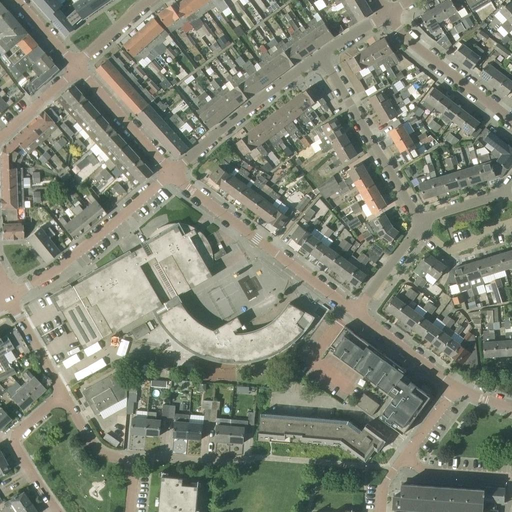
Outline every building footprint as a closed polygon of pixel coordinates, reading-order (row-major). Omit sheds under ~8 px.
[(62,5),(57,0),(48,0),(40,7),(49,16),(58,8),(62,5)] [(94,12),(86,0),(80,0),(74,4),(77,8),(78,8),(85,18),(88,16),(89,17),(93,14),(92,13),(94,12)] [(104,5),(100,0),(86,0),(94,12),(98,9),(99,10),(103,7),(102,6),(104,5)] [(188,21),(192,26),(196,32),(203,27),(202,26),(204,25),(200,20),(199,17),(186,0),(184,0),(178,5),(188,21)] [(202,14),(207,11),(199,0),(186,0),(199,17),(203,14),(202,14)] [(212,9),(215,7),(216,7),(211,0),(199,0),(207,11),(207,12),(211,9),(212,9)] [(229,7),(223,0),(224,0),(223,0),(211,0),(216,7),(215,7),(220,14),(222,12),(229,7)] [(319,0),(315,1),(319,9),(326,6),(323,0),(319,0)] [(368,5),(365,0),(356,0),(345,7),(348,11),(343,14),(345,18),(350,15),(368,5)] [(448,17),(452,24),(461,18),(457,12),(464,8),(462,3),(456,7),(451,0),(447,0),(441,4),(448,17)] [(490,0),(466,0),(469,5),(473,12),(491,2),(490,0)] [(271,11),(279,6),(276,1),(268,6),(271,11)] [(500,11),(508,19),(511,15),(511,2),(510,1),(500,11)] [(178,5),(176,2),(168,8),(181,27),(185,25),(184,24),(188,21),(178,5)] [(438,23),(439,23),(448,17),(441,4),(431,10),(438,23)] [(247,15),(244,11),(245,10),(242,5),(239,7),(242,12),(241,13),(245,17),(247,15)] [(353,20),(348,23),(350,27),(372,14),(372,12),(368,5),(350,15),(353,20)] [(67,18),(58,8),(49,16),(62,32),(65,29),(68,27),(63,21),(67,18)] [(78,8),(77,8),(67,18),(63,21),(68,27),(65,29),(69,33),(75,27),(85,18),(78,8)] [(177,30),(181,27),(168,8),(158,14),(171,33),(176,29),(177,30)] [(421,16),(415,20),(415,22),(419,26),(425,22),(431,34),(441,28),(439,23),(438,23),(431,10),(421,16)] [(0,57),(0,56),(4,53),(6,52),(17,43),(27,34),(7,11),(0,16),(0,30),(5,36),(0,40),(0,57)] [(318,48),(306,30),(302,33),(288,13),(284,16),(292,27),(294,32),(310,53),(318,48)] [(257,15),(251,19),(255,24),(260,19),(257,15)] [(511,15),(508,19),(508,20),(505,22),(505,23),(502,26),(509,33),(511,30),(511,15)] [(169,35),(154,18),(147,25),(163,43),(166,40),(165,39),(169,35)] [(334,37),(322,19),(317,22),(314,18),(310,21),(326,42),(334,37)] [(466,29),(474,25),(469,18),(462,22),(466,29)] [(318,48),(326,42),(310,21),(307,24),(309,27),(306,30),(318,48)] [(168,49),(163,43),(147,25),(139,32),(154,48),(159,55),(160,55),(160,56),(166,50),(170,55),(173,52),(169,47),(168,49)] [(337,35),(344,31),(341,25),(334,29),(337,35)] [(152,61),(159,55),(154,48),(139,32),(131,39),(148,56),(152,61)] [(302,58),(310,53),(294,32),(291,34),(294,38),(290,41),(302,58)] [(489,37),(484,33),(481,38),(486,42),(489,37)] [(26,54),(37,45),(27,34),(17,43),(17,45),(18,46),(15,49),(17,51),(8,58),(5,53),(6,52),(4,53),(0,56),(0,57),(8,67),(17,78),(18,78),(22,75),(27,70),(30,67),(32,65),(35,63),(34,62),(26,54)] [(446,50),(447,50),(447,49),(452,45),(446,34),(437,42),(438,43),(438,44),(439,44),(442,46),(442,47),(443,47),(446,50)] [(229,40),(227,42),(223,36),(217,40),(221,46),(220,47),(222,50),(231,44),(229,40)] [(507,36),(502,41),(505,44),(510,39),(507,36)] [(494,48),(498,44),(489,37),(486,42),(492,46),(490,49),(492,51),(494,48)] [(144,60),(148,56),(131,39),(124,45),(139,62),(143,58),(144,60)] [(397,59),(386,39),(377,44),(391,67),(395,65),(393,61),(397,59)] [(286,44),(284,42),(283,40),(279,43),(295,64),(302,58),(290,41),(286,44)] [(220,47),(216,42),(209,47),(215,55),(222,50),(220,47)] [(279,43),(275,46),(278,50),(274,53),(287,70),(295,64),(279,43)] [(377,44),(369,48),(380,66),(383,64),(387,70),(393,81),(397,78),(390,68),(391,67),(377,44)] [(463,63),(471,51),(462,44),(454,56),(463,63)] [(511,53),(507,50),(498,44),(494,48),(507,58),(511,53)] [(471,51),(463,63),(472,70),(481,58),(480,57),(484,52),(476,45),(472,51),(471,51)] [(379,67),(380,66),(369,48),(359,54),(367,67),(372,64),(378,75),(383,72),(379,67)] [(271,55),(269,53),(268,51),(264,54),(263,54),(279,76),(287,70),(274,53),(271,55)] [(30,67),(39,77),(43,73),(54,63),(45,52),(34,62),(35,63),(32,65),(30,67)] [(271,81),(279,76),(263,54),(260,57),(263,61),(258,64),(262,68),(271,81)] [(360,71),(367,67),(359,54),(349,60),(352,65),(351,66),(359,80),(363,78),(360,71)] [(121,62),(118,58),(117,59),(113,55),(108,60),(98,69),(98,71),(104,77),(121,62)] [(222,57),(220,60),(231,66),(233,63),(222,57)] [(501,66),(502,64),(494,58),(489,64),(488,64),(479,75),(488,82),(498,69),(501,66)] [(258,71),(253,65),(250,60),(246,63),(263,87),(271,81),(262,68),(258,71)] [(127,70),(124,67),(125,65),(121,62),(104,77),(110,85),(127,70)] [(22,88),(29,97),(58,71),(58,68),(54,64),(55,63),(54,63),(43,73),(39,77),(38,77),(37,76),(30,82),(29,79),(21,86),(22,88)] [(256,93),(263,87),(246,63),(242,66),(246,71),(250,77),(246,80),(256,93)] [(510,73),(501,66),(498,69),(488,82),(497,89),(507,77),(510,73)] [(132,73),(131,74),(127,70),(110,85),(117,92),(134,76),(132,73)] [(399,81),(404,77),(401,72),(395,75),(399,81)] [(507,96),(511,89),(511,74),(510,73),(507,77),(497,89),(507,96)] [(9,83),(12,79),(4,74),(0,80),(0,86),(2,87),(6,81),(9,83)] [(235,74),(232,77),(248,99),(256,93),(246,80),(246,79),(243,74),(238,78),(235,74)] [(18,78),(17,78),(15,79),(18,83),(25,78),(22,75),(18,78)] [(230,75),(227,77),(235,88),(231,92),(240,104),(248,99),(232,77),(230,75)] [(140,85),(137,82),(138,81),(134,76),(117,92),(123,99),(140,85)] [(172,84),(166,78),(160,84),(165,90),(172,84)] [(214,79),(211,82),(216,89),(220,87),(214,79)] [(395,95),(393,90),(396,89),(393,84),(370,98),(375,107),(388,99),(395,95)] [(146,89),(145,90),(140,85),(123,99),(130,107),(148,91),(146,89)] [(63,107),(79,92),(74,86),(71,86),(56,100),(63,107)] [(322,106),(326,103),(316,90),(315,91),(312,86),(302,94),(311,106),(318,100),(322,106)] [(374,86),(366,91),(368,96),(377,90),(374,86)] [(216,89),(216,90),(233,110),(240,104),(231,92),(227,87),(223,91),(220,87),(216,89)] [(435,108),(444,95),(435,88),(422,105),(431,112),(435,108)] [(399,94),(401,97),(402,100),(407,97),(411,94),(407,89),(399,94)] [(13,103),(10,99),(5,104),(0,98),(5,94),(2,90),(0,91),(0,113),(8,107),(8,108),(13,103)] [(216,96),(212,99),(225,116),(233,110),(216,90),(212,92),(216,96)] [(153,99),(150,96),(151,95),(148,91),(130,107),(137,114),(153,99)] [(225,116),(212,99),(209,96),(205,91),(198,97),(201,102),(202,101),(218,123),(225,116)] [(69,115),(86,100),(79,92),(63,107),(69,115)] [(314,111),(311,106),(302,94),(294,100),(311,122),(314,119),(310,114),(314,111)] [(402,100),(401,97),(398,99),(395,95),(388,99),(375,107),(380,115),(403,101),(402,100)] [(444,114),(453,102),(444,95),(435,108),(444,114)] [(160,102),(157,104),(154,101),(153,99),(137,114),(143,122),(163,104),(160,102)] [(76,122),(92,107),(86,100),(69,115),(76,122)] [(306,125),(311,122),(294,100),(286,106),(295,118),(299,115),(306,125)] [(218,123),(202,101),(201,102),(197,105),(200,109),(197,112),(210,128),(218,123)] [(395,111),(405,105),(403,101),(380,115),(385,124),(397,116),(395,111)] [(159,115),(169,106),(165,102),(163,105),(163,104),(143,122),(150,129),(162,118),(159,115)] [(452,121),(462,109),(453,102),(444,114),(452,121)] [(291,120),(295,118),(286,106),(278,112),(294,133),(299,130),(291,120)] [(423,111),(419,108),(417,106),(412,111),(419,117),(423,111)] [(82,129),(99,114),(92,107),(76,122),(82,129)] [(52,117),(56,114),(51,108),(47,112),(52,117)] [(461,128),(471,116),(462,109),(452,121),(461,128)] [(35,118),(50,135),(58,128),(43,111),(35,118)] [(291,136),(294,133),(278,112),(270,118),(279,129),(280,129),(283,134),(287,131),(291,136)] [(162,118),(150,129),(157,136),(176,119),(179,116),(176,113),(165,122),(162,118)] [(60,119),(57,116),(56,114),(52,117),(57,123),(60,119)] [(89,136),(106,122),(99,114),(82,129),(89,136)] [(480,123),(471,116),(461,128),(459,130),(461,132),(468,138),(470,135),(475,138),(482,130),(477,126),(480,123)] [(43,141),(50,135),(35,118),(28,125),(43,141)] [(276,132),(279,129),(270,118),(263,124),(279,145),(282,149),(283,150),(287,147),(283,142),(276,132)] [(320,138),(340,127),(335,118),(312,132),(314,136),(318,135),(320,138)] [(179,123),(176,119),(157,136),(163,144),(179,129),(176,126),(179,123)] [(432,129),(437,123),(433,120),(428,126),(432,129)] [(95,144),(112,129),(106,122),(89,136),(95,144)] [(65,132),(68,128),(63,123),(60,126),(65,132)] [(437,123),(432,129),(436,132),(441,126),(437,123)] [(276,147),(279,145),(263,124),(255,129),(264,140),(267,138),(275,148),(276,147)] [(35,148),(43,141),(28,125),(21,131),(35,148)] [(396,142),(408,135),(402,125),(390,132),(396,142)] [(322,149),(345,135),(340,127),(320,138),(322,143),(319,144),(322,149)] [(65,132),(70,137),(73,133),(68,128),(65,132)] [(511,164),(511,147),(510,145),(509,146),(491,132),(486,128),(480,136),(484,140),(485,140),(495,148),(491,154),(496,160),(498,162),(508,169),(511,164)] [(102,151),(119,136),(112,129),(95,144),(102,151)] [(179,129),(163,144),(170,151),(186,136),(189,134),(185,129),(182,132),(179,129)] [(247,135),(256,147),(264,156),(268,153),(260,144),(264,140),(255,129),(247,135)] [(28,154),(35,148),(21,131),(14,138),(23,149),(28,154)] [(450,143),(454,137),(451,134),(446,140),(450,143)] [(249,152),(253,149),(256,147),(247,135),(236,144),(244,155),(244,156),(245,155),(250,161),(253,158),(249,152)] [(337,151),(350,144),(345,135),(322,149),(324,153),(335,147),(337,151)] [(414,145),(408,135),(396,142),(401,152),(414,145)] [(423,145),(428,142),(429,143),(434,140),(435,140),(431,135),(428,137),(421,141),(421,140),(414,145),(401,152),(408,162),(420,155),(417,150),(424,146),(423,145)] [(109,158),(125,143),(119,136),(102,151),(109,158)] [(186,136),(170,151),(177,159),(196,141),(193,138),(190,141),(186,136)] [(304,137),(300,140),(306,148),(310,145),(304,137)] [(454,137),(450,143),(454,146),(458,140),(454,137)] [(14,138),(4,146),(2,151),(21,160),(23,156),(19,153),(23,149),(14,138)] [(57,142),(62,147),(66,144),(61,139),(57,142)] [(76,148),(82,143),(78,139),(73,144),(76,148)] [(58,151),(62,147),(57,142),(53,146),(58,151)] [(80,152),(85,147),(82,143),(76,148),(80,152)] [(115,166),(132,151),(125,143),(109,158),(115,166)] [(333,163),(336,168),(357,155),(350,144),(337,151),(341,158),(333,163)] [(488,153),(481,156),(479,149),(475,151),(477,158),(479,166),(483,180),(498,176),(501,178),(508,169),(498,162),(495,166),(492,167),(488,153)] [(0,169),(14,169),(14,161),(20,163),(21,160),(2,151),(0,155),(0,169)] [(122,173),(138,158),(132,151),(115,166),(122,173)] [(42,155),(47,161),(51,157),(46,152),(42,155)] [(89,162),(95,157),(91,154),(86,158),(89,162)] [(43,164),(47,161),(42,155),(38,159),(43,164)] [(428,165),(427,165),(429,172),(434,171),(432,164),(429,155),(425,156),(428,165)] [(229,156),(224,160),(219,166),(218,166),(210,178),(220,185),(229,173),(233,167),(229,164),(233,159),(229,156)] [(93,166),(99,162),(95,157),(89,162),(93,166)] [(128,180),(145,165),(138,158),(122,173),(128,180)] [(248,166),(249,164),(246,162),(235,177),(229,173),(220,185),(228,192),(245,170),(248,166)] [(268,172),(273,169),(268,162),(261,168),(268,172)] [(306,162),(299,166),(305,175),(312,170),(307,164),(306,162)] [(344,188),(368,174),(362,163),(348,171),(352,177),(339,185),(333,176),(318,188),(314,190),(318,195),(321,192),(326,199),(338,192),(338,191),(344,188)] [(128,180),(135,188),(152,173),(145,165),(128,180)] [(425,198),(436,195),(432,180),(429,172),(427,165),(423,166),(426,175),(416,178),(420,184),(425,198)] [(472,184),(483,180),(479,166),(467,169),(472,184)] [(296,167),(287,174),(290,179),(299,171),(296,167)] [(413,176),(413,173),(410,167),(405,170),(409,178),(413,176)] [(103,177),(108,173),(104,168),(99,173),(103,177)] [(0,173),(0,179),(23,178),(22,169),(14,169),(0,169),(0,173)] [(460,188),(472,184),(467,169),(455,173),(460,188)] [(249,173),(245,170),(228,192),(237,198),(246,186),(242,183),(250,173),(249,173)] [(59,178),(63,183),(71,177),(67,171),(59,178)] [(112,176),(108,173),(103,177),(107,181),(109,183),(113,178),(112,177),(112,176)] [(448,191),(460,188),(455,173),(444,176),(448,191)] [(361,193),(374,185),(368,174),(344,188),(338,191),(338,192),(341,195),(344,194),(350,190),(357,186),(361,193)] [(237,198),(245,204),(264,178),(260,175),(257,179),(256,179),(249,189),(246,186),(237,198)] [(444,176),(432,180),(436,195),(448,191),(444,176)] [(23,188),(23,178),(0,179),(1,189),(23,188)] [(264,178),(245,204),(253,210),(262,198),(258,195),(267,181),(264,178)] [(116,192),(121,187),(118,184),(113,189),(116,192)] [(367,203),(380,195),(374,185),(361,193),(367,203)] [(121,187),(116,192),(119,196),(124,190),(121,187)] [(23,198),(23,188),(1,189),(1,199),(23,198)] [(281,189),(277,194),(278,194),(262,216),(270,222),(279,210),(273,206),(280,196),(285,191),(281,189)] [(265,200),(262,198),(253,210),(262,216),(278,194),(277,194),(273,191),(265,200)] [(87,207),(98,221),(106,214),(90,194),(87,197),(91,203),(87,207)] [(380,195),(367,203),(373,214),(387,206),(380,195)] [(301,213),(311,200),(306,196),(296,208),(301,213)] [(1,199),(1,209),(7,209),(11,208),(16,208),(17,208),(24,208),(23,198),(1,199)] [(98,221),(87,207),(83,210),(78,205),(74,207),(90,227),(98,221)] [(82,233),(90,227),(74,207),(71,210),(76,216),(71,220),(82,233)] [(13,239),(11,211),(11,208),(7,209),(7,224),(2,224),(3,239),(13,239)] [(17,223),(16,211),(16,208),(11,208),(11,211),(13,239),(23,239),(22,223),(17,223)] [(315,212),(310,208),(304,218),(308,222),(315,212)] [(279,210),(270,222),(281,230),(289,218),(293,212),(289,209),(285,215),(279,210)] [(377,231),(390,223),(384,213),(366,224),(369,231),(363,235),(365,238),(371,234),(372,235),(378,231),(377,231)] [(358,217),(350,221),(345,216),(342,218),(351,230),(362,224),(358,217)] [(82,233),(71,220),(67,223),(62,217),(58,220),(74,240),(82,233)] [(168,302),(178,296),(213,276),(209,269),(212,267),(213,267),(213,262),(213,258),(213,255),(213,252),(212,249),(210,245),(208,241),(206,237),(203,234),(200,231),(197,233),(195,230),(196,229),(196,228),(192,226),(188,225),(183,224),(179,223),(174,223),(170,224),(165,225),(161,227),(157,229),(154,232),(157,238),(74,286),(104,338),(168,302)] [(381,238),(390,244),(399,232),(393,228),(390,223),(377,231),(378,231),(381,238)] [(302,246),(311,234),(299,226),(294,233),(291,238),(302,246)] [(329,229),(326,226),(325,226),(321,232),(325,234),(329,229)] [(33,247),(52,231),(49,227),(43,232),(39,227),(26,238),(33,247)] [(329,229),(325,234),(328,237),(333,231),(329,229)] [(40,255),(53,244),(49,239),(55,234),(52,231),(33,247),(40,255)] [(320,241),(316,238),(311,234),(302,246),(311,253),(320,241)] [(330,266),(339,273),(348,262),(342,257),(351,245),(355,240),(352,237),(348,243),(348,242),(343,248),(338,254),(339,255),(330,266)] [(321,260),(329,248),(320,241),(311,253),(321,260)] [(65,247),(62,243),(56,248),(53,244),(40,255),(46,263),(65,247)] [(385,251),(384,251),(374,243),(370,249),(380,257),(385,251)] [(394,247),(390,244),(385,251),(384,252),(388,255),(394,247)] [(338,254),(329,248),(321,260),(330,266),(339,255),(338,254)] [(375,263),(380,257),(370,249),(365,256),(366,256),(362,262),(365,265),(370,259),(375,263)] [(505,269),(511,267),(511,251),(500,255),(505,269)] [(418,286),(437,260),(428,253),(419,265),(425,269),(420,276),(416,282),(414,284),(418,286)] [(366,256),(365,256),(363,254),(358,259),(362,262),(366,256)] [(505,269),(500,255),(489,258),(493,273),(505,269)] [(477,262),(482,277),(493,273),(489,258),(477,262)] [(427,281),(432,275),(438,279),(447,267),(437,260),(418,286),(421,289),(427,281)] [(348,280),(357,268),(348,262),(339,273),(348,280)] [(484,285),(482,277),(477,262),(465,265),(470,280),(469,280),(472,288),(474,295),(480,293),(478,287),(484,285)] [(366,275),(370,270),(361,263),(357,268),(348,280),(358,287),(362,281),(364,282),(367,278),(365,277),(366,275)] [(470,296),(474,295),(472,288),(469,280),(470,280),(465,265),(453,269),(460,292),(468,290),(470,296)] [(491,282),(493,289),(498,304),(502,303),(498,288),(496,281),(491,282)] [(410,297),(414,291),(416,289),(412,286),(403,284),(399,290),(410,297)] [(84,350),(104,338),(74,286),(54,297),(84,350)] [(462,295),(454,298),(456,305),(464,302),(462,295)] [(254,331),(245,334),(241,327),(243,326),(238,317),(214,330),(208,327),(202,324),(196,319),(191,314),(186,309),(183,303),(178,296),(168,302),(172,308),(159,316),(164,325),(171,333),(179,340),(187,346),(196,352),(206,356),(206,354),(216,357),(225,359),(235,359),(235,361),(241,361),(249,360),(261,358),(267,356),(273,353),(279,350),(284,347),(290,343),(295,339),(300,334),(304,329),(300,326),(304,321),(301,319),(305,311),(304,312),(300,309),(303,308),(302,308),(301,308),(299,304),(295,306),(290,303),(291,303),(290,303),(285,310),(279,317),(271,323),(263,328),(254,331)] [(396,316),(405,304),(395,297),(394,298),(393,297),(389,301),(391,303),(387,309),(396,316)] [(406,323),(414,311),(405,304),(396,316),(406,323)] [(415,330),(424,318),(414,311),(406,323),(415,330)] [(481,328),(482,311),(468,313),(476,328),(481,328)] [(424,337),(433,325),(424,318),(415,330),(424,337)] [(151,332),(151,331),(146,323),(131,331),(136,340),(151,332)] [(494,330),(495,330),(494,323),(488,323),(489,330),(489,334),(483,335),(485,357),(496,356),(495,342),(494,330)] [(434,344),(443,332),(433,325),(424,337),(434,344)] [(392,396),(394,397),(395,398),(397,400),(389,411),(383,419),(398,431),(403,434),(409,427),(410,426),(406,423),(409,420),(412,422),(418,415),(419,414),(415,411),(418,408),(421,410),(426,403),(427,403),(427,402),(424,399),(427,394),(419,388),(411,382),(410,383),(409,382),(404,378),(402,377),(404,374),(400,371),(402,368),(401,367),(387,357),(386,356),(384,359),(376,353),(378,350),(377,350),(377,349),(363,339),(362,339),(362,338),(360,341),(352,335),(354,332),(353,332),(345,326),(331,345),(394,392),(392,396)] [(443,351),(452,339),(443,332),(434,344),(443,351)] [(479,371),(476,348),(475,337),(469,332),(465,338),(474,345),(470,352),(460,345),(452,357),(462,365),(464,363),(477,373),(479,371)] [(0,356),(14,349),(6,335),(0,339),(0,338),(0,356)] [(452,357),(460,345),(452,339),(443,351),(452,357)] [(496,356),(508,356),(507,341),(495,342),(496,356)] [(3,374),(6,378),(16,373),(14,369),(3,374)] [(26,392),(33,400),(45,389),(28,371),(23,375),(29,381),(22,387),(26,392)] [(82,392),(88,401),(95,415),(107,408),(108,410),(109,411),(110,411),(113,409),(113,408),(113,407),(112,406),(127,398),(127,378),(117,372),(82,392)] [(26,392),(22,387),(16,393),(10,387),(6,391),(23,410),(33,400),(26,392)] [(133,415),(134,402),(137,402),(138,389),(129,388),(127,414),(133,415)] [(356,404),(372,416),(380,405),(364,393),(356,404)] [(205,409),(211,409),(212,401),(203,400),(203,408),(205,409)] [(220,402),(212,401),(211,409),(212,409),(218,410),(219,410),(220,402)] [(189,415),(175,413),(176,406),(170,406),(169,418),(175,419),(174,437),(188,439),(190,423),(189,423),(189,415)] [(0,430),(0,431),(5,426),(4,425),(10,419),(0,407),(0,430)] [(146,435),(148,412),(136,411),(135,418),(133,418),(132,434),(146,435)] [(161,420),(156,420),(156,412),(148,412),(146,435),(160,436),(161,420)] [(368,423),(362,431),(349,421),(261,413),(259,437),(285,440),(286,435),(302,437),(302,441),(340,444),(357,457),(358,455),(366,461),(375,449),(378,451),(385,442),(388,438),(385,436),(368,423)] [(217,418),(216,422),(217,422),(216,441),(230,442),(232,420),(217,418)] [(245,425),(248,425),(248,421),(232,420),(230,442),(243,443),(245,425)] [(190,423),(188,439),(202,440),(203,424),(190,423)] [(0,475),(10,470),(3,458),(0,459),(0,475)] [(162,476),(159,507),(158,511),(196,511),(199,486),(183,485),(183,479),(179,478),(162,476)] [(418,508),(419,485),(403,484),(402,496),(395,496),(394,508),(401,509),(401,506),(418,508)] [(434,509),(435,486),(419,485),(418,508),(434,509)] [(450,510),(452,487),(435,486),(434,509),(450,510)] [(467,511),(468,489),(452,487),(450,510),(467,511)] [(498,511),(498,510),(494,510),(495,502),(505,503),(506,489),(485,487),(485,490),(483,511),(498,511)] [(478,511),(483,511),(485,490),(468,489),(467,511),(478,511)] [(16,511),(30,503),(23,492),(17,496),(17,495),(9,500),(9,501),(3,505),(5,507),(0,510),(0,511),(16,511)] [(16,511),(36,511),(30,503),(16,511)]
